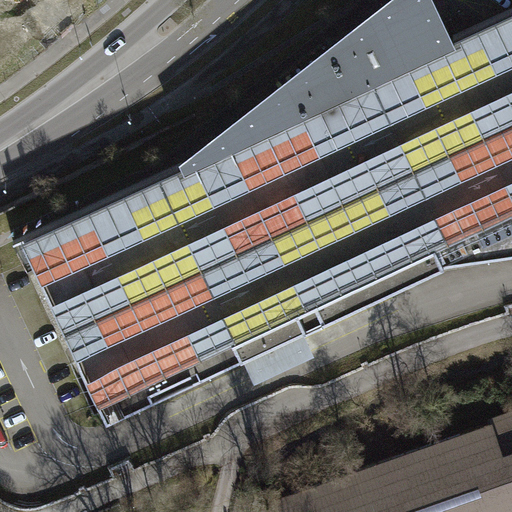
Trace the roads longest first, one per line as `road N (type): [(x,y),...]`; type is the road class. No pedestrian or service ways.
road 1 (secondary): [(1,151),(75,129),(241,0)]
road 2 (secondary): [(165,0),(1,151)]
road 3 (track): [(80,511),(178,462),(233,453)]
